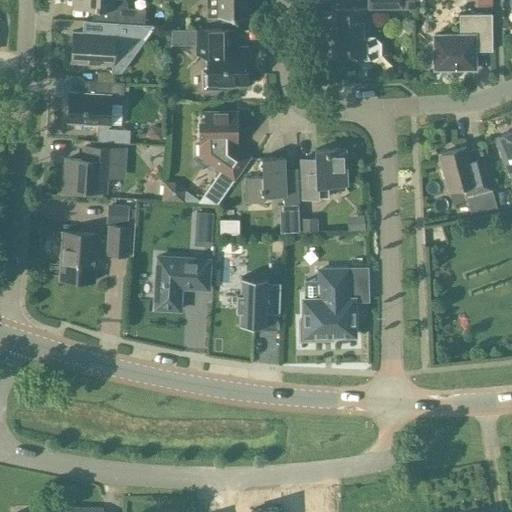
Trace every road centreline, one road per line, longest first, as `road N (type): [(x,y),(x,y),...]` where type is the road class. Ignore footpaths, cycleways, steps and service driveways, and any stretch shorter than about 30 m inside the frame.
road 1 (residential): [(389,409),(384,450),(369,466),(236,480),(108,471),(0,449)]
road 2 (tertiary): [(13,335),(190,387),(389,409)]
road 3 (unclassified): [(13,335),(30,0)]
road 4 (residential): [(389,409),(381,109)]
road 5 (residential): [(381,109),(316,111),(295,99),(286,76),(283,0)]
road 6 (residential): [(381,109),(475,103),(511,89)]
road 7 (tertiary): [(389,409),(511,398)]
